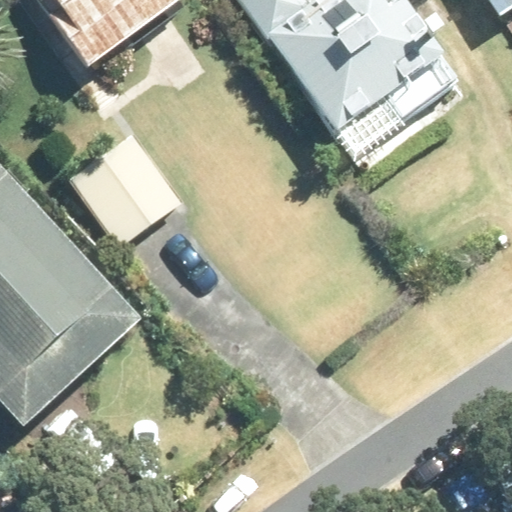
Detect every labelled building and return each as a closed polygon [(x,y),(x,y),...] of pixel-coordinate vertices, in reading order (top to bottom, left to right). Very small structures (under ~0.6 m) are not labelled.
[(28,0),(81,74),(180,0),(28,0)] [(313,0),(304,7),(298,0),(231,0),(329,136),(438,58),(396,0),(313,0)] [(511,0),(481,0),(494,19),(511,6),(511,0)] [(67,183),(113,249),(176,204),(130,138),(67,183)] [(0,420),(13,435),(132,328),(0,180),(0,420)]
